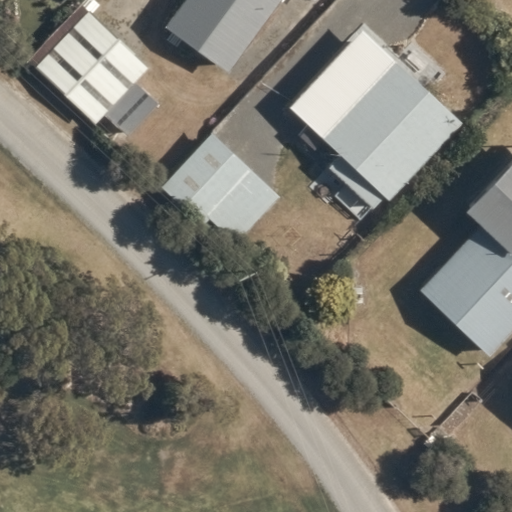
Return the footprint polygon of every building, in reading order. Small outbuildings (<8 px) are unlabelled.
[(280,0),(183,0),(164,26),(229,72),(280,0)] [(149,67),(82,4),(28,60),(96,123),(105,114),(136,80),(149,67)] [(462,121),(362,27),(288,105),(341,153),(328,166),(372,206),(384,193),(389,198),(462,121)] [(136,80),(105,114),(128,137),(160,102),(136,80)] [(280,196),(212,133),(161,186),(202,226),(210,218),(237,244),(280,196)] [(419,289),(487,354),(511,328),(511,158),(464,208),(481,224),(419,289)]
